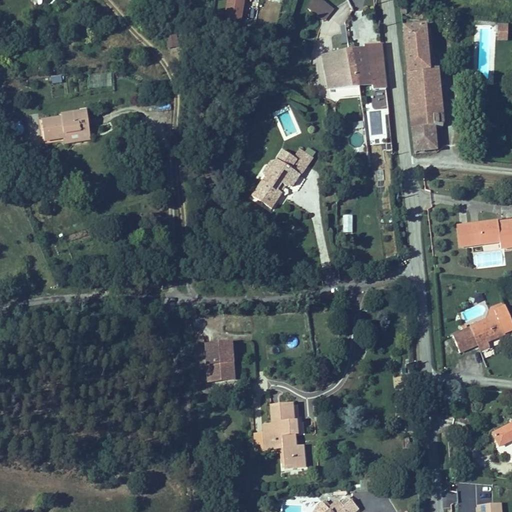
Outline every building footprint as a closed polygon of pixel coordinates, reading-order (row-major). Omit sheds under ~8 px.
[(228,0),(225,15),(240,18),(243,0),(228,0)] [(330,7),(321,0),(309,0),(307,4),(322,17),(330,7)] [(334,17),(342,24),(355,10),(344,0),(336,9),(339,12),(334,17)] [(169,45),(169,38),(168,30),(167,26),(157,27),(159,46),(169,45)] [(508,44),(508,27),(496,27),(496,44),(508,44)] [(424,28),(403,28),(407,69),(407,71),(427,71),(424,28)] [(376,90),(385,89),(379,42),(351,47),(356,85),(375,82),(376,90)] [(331,88),(356,85),(351,47),(348,47),(326,50),(331,88)] [(463,63),(476,64),(477,52),(463,52),(463,63)] [(427,71),(407,71),(414,129),(424,129),(423,119),(441,119),(439,71),(427,71)] [(51,86),(62,85),(62,78),(51,79),(51,86)] [(41,119),(44,140),(64,137),(64,132),(91,128),(87,108),(60,111),(61,116),(41,119)] [(441,119),(423,119),(424,129),(435,129),(442,129),(441,119)] [(424,129),(414,129),(416,152),(436,150),(435,129),(424,129)] [(280,148),(275,158),(265,173),(271,176),(267,184),(261,180),(251,196),(272,208),(281,193),(275,189),(279,181),(286,185),(294,183),(299,174),(289,167),(295,156),(280,148)] [(259,169),(265,173),(275,158),(267,157),(259,169)] [(265,173),(261,180),(267,184),(271,176),(265,173)] [(275,189),(281,193),(286,185),(279,181),(275,189)] [(470,243),(478,242),(497,240),(498,248),(511,246),(511,225),(497,227),(496,218),(468,221),(470,243)] [(457,244),(470,243),(468,221),(454,223),(457,244)] [(475,324),(467,327),(468,329),(475,346),(476,349),(502,337),(489,310),(482,313),(486,319),(475,324)] [(471,348),(464,332),(461,333),(458,327),(452,330),(455,336),(449,338),(456,354),(471,348)] [(468,329),(464,332),(471,348),(475,346),(468,329)] [(232,362),(234,362),(233,343),(208,346),(211,380),(229,379),(228,369),(233,368),(232,362)] [(281,466),(303,465),(302,443),(300,401),(270,403),(271,418),(271,426),(260,426),(260,445),(280,445),(281,466)] [(501,444),(511,437),(511,422),(494,432),(496,435),(501,444)] [(302,443),(303,465),(311,465),(310,442),(302,443)] [(355,511),(360,509),(353,500),(346,506),(340,499),(331,508),(333,511),(331,511),(355,511)] [(501,511),(500,500),(475,502),(475,511),(501,511)]
